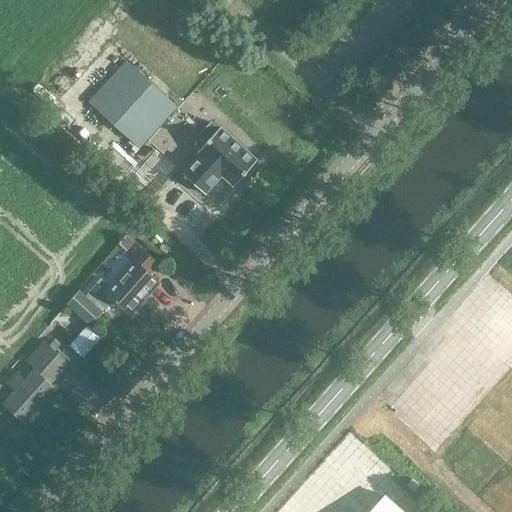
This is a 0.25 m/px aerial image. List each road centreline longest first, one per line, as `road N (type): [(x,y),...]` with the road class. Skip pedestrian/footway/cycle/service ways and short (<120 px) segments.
road 1 (tertiary): [(41,511),(499,0)]
road 2 (secondary): [(234,511),(511,203)]
